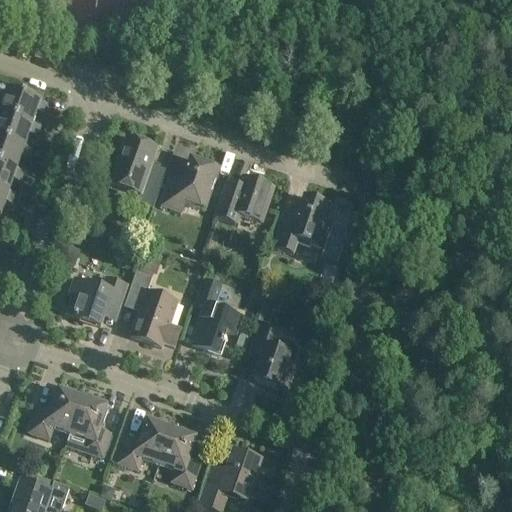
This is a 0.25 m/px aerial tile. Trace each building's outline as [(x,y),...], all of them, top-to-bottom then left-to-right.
[(0,118),(31,129),(31,128),(36,115),(43,118),(46,108),(5,94),(0,108),(0,107),(0,118)] [(35,141),(38,131),(31,128),(31,129),(0,118),(0,143),(23,152),(23,151),(28,138),(35,141)] [(109,187),(140,198),(137,206),(153,211),(163,182),(147,177),(156,152),(125,141),(109,187)] [(0,169),(15,174),(16,174),(20,161),(27,163),(30,153),(23,151),(23,152),(0,143),(0,169)] [(159,210),(181,218),(184,207),(205,214),(218,174),(189,164),(181,186),(169,182),(159,210)] [(19,186),(23,176),(16,174),(15,174),(0,169),(0,194),(8,197),(8,196),(12,183),(19,186)] [(240,220),(260,226),(272,192),(242,182),(239,191),(225,186),(213,221),(238,228),(240,220)] [(0,218),(4,206),(11,209),(15,199),(8,196),(8,197),(0,194),(0,218)] [(298,243),(321,251),(326,236),(322,235),(331,211),(303,202),(295,224),(282,220),(272,249),(293,256),(297,243),(298,243)] [(66,248),(61,265),(74,270),(80,253),(66,248)] [(114,259),(118,263),(123,263),(128,259),(128,253),(125,250),(119,249),(115,252),(114,259)] [(162,261),(145,255),(139,273),(156,279),(162,261)] [(267,270),(258,276),(267,290),(276,284),(267,270)] [(136,273),(131,290),(146,295),(131,339),(162,350),(163,346),(174,349),(180,332),(169,328),(177,305),(148,295),(154,279),(136,273)] [(107,308),(118,312),(126,290),(105,282),(103,289),(73,279),(67,298),(73,300),(66,319),(99,331),(107,308)] [(204,312),(191,350),(219,360),(224,347),(222,346),(222,340),(224,335),(234,339),(239,323),(233,321),(233,319),(212,311),(219,291),(201,284),(193,308),(204,312)] [(269,326),(273,313),(263,309),(258,323),(269,326)] [(261,361),(253,384),(286,396),(294,372),(285,369),(288,358),(275,354),(280,341),(257,333),(249,357),(261,361)] [(52,433),(68,439),(81,403),(73,400),(75,395),(60,390),(58,395),(56,394),(48,417),(36,413),(27,438),(48,445),(52,433)] [(89,406),(81,403),(68,439),(65,450),(81,456),(101,463),(110,438),(98,434),(101,424),(103,425),(107,413),(105,413),(105,411),(104,411),(105,406),(90,401),(89,406)] [(141,464),(158,470),(170,434),(162,431),(164,426),(149,421),(147,426),(145,425),(138,448),(125,444),(117,468),(137,475),(141,464)] [(178,436),(170,434),(158,470),(174,476),(170,487),(191,494),(199,469),(187,465),(195,442),(193,442),(195,437),(179,432),(178,436)] [(207,511),(221,511),(226,500),(245,506),(260,465),(232,455),(225,474),(212,469),(198,509),(207,511)] [(28,477),(24,488),(19,486),(12,507),(28,511),(62,511),(70,491),(28,477)] [(111,505),(115,493),(103,489),(99,501),(111,505)] [(85,509),(94,511),(102,511),(106,504),(88,498),(85,509)]
